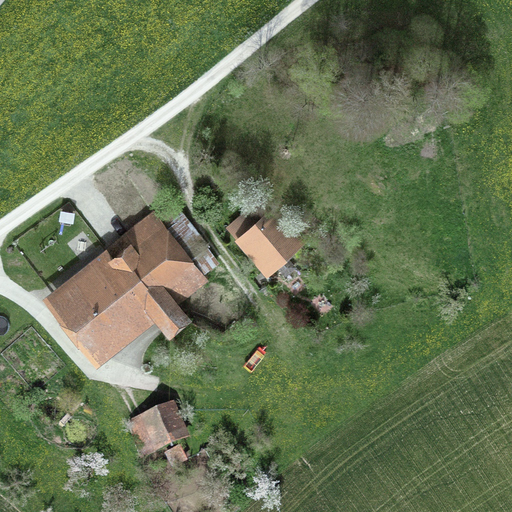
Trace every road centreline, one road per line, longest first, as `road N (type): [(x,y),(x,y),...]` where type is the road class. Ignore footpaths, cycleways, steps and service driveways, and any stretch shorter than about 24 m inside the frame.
road 1 (track): [(269,324),(190,213),(180,142),(196,92)]
road 2 (track): [(171,391),(88,368),(0,293)]
